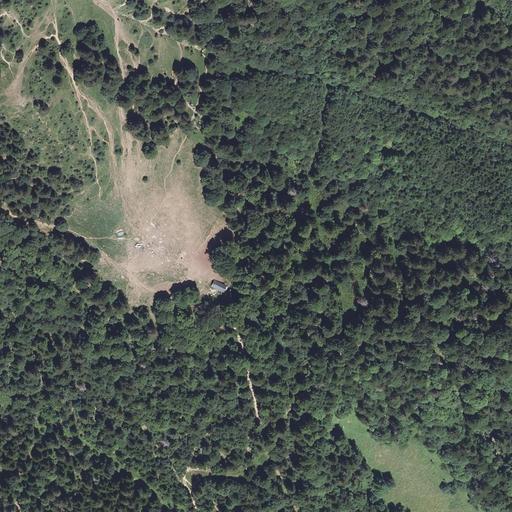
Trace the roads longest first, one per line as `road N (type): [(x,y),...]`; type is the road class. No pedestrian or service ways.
road 1 (track): [(260,448),(342,322),(309,181),(320,81)]
road 2 (track): [(188,511),(72,433),(0,396)]
road 3 (track): [(511,356),(478,403),(444,420),(414,392),(420,369),(385,355)]
road 4 (track): [(260,448),(239,339),(213,307)]
